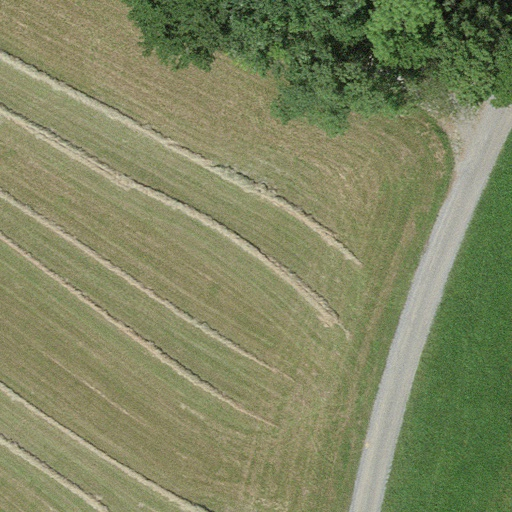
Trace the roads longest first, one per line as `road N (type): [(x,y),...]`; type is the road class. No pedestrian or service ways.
road 1 (track): [(376,511),(492,128),(511,92)]
road 2 (track): [(492,128),(259,0)]
